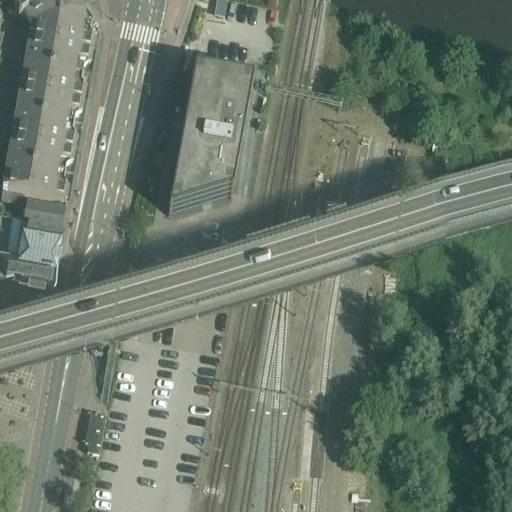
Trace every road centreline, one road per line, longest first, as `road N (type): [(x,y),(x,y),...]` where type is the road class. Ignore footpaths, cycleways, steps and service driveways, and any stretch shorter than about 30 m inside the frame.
road 1 (secondary): [(0,337),(511,191)]
road 2 (secondary): [(49,462),(146,0)]
